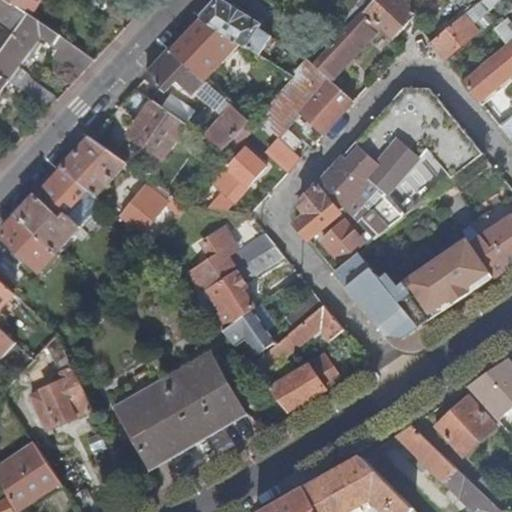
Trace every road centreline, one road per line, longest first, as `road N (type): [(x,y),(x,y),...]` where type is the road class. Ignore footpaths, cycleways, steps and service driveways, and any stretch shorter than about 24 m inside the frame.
road 1 (residential): [(511,169),(439,78),(399,77),(287,200),(289,232),(408,387)]
road 2 (residential): [(0,194),(183,0)]
road 3 (secondary): [(408,387),(194,511)]
road 4 (secondary): [(511,315),(408,387)]
